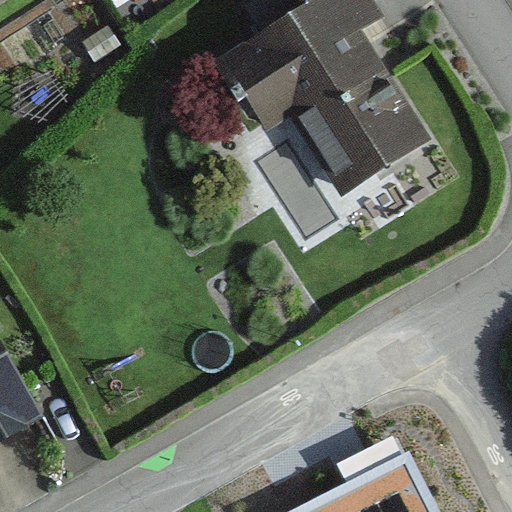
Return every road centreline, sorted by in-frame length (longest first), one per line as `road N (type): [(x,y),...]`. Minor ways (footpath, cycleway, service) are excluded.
road 1 (residential): [(103,511),(436,322)]
road 2 (residential): [(436,322),(511,461)]
